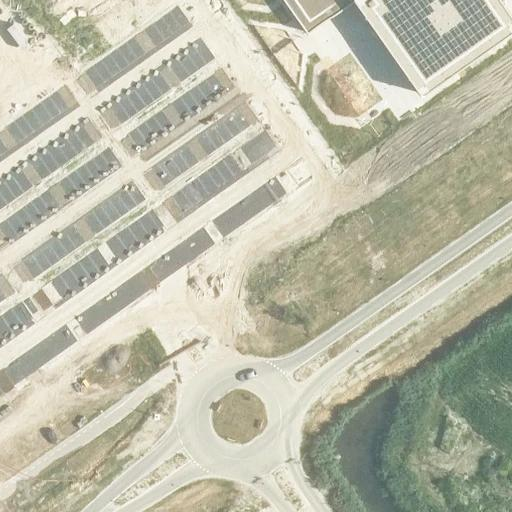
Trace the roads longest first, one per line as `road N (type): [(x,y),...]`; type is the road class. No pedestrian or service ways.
road 1 (tertiary): [(511,208),(267,380)]
road 2 (tertiary): [(284,407),(511,241)]
road 3 (tertiary): [(194,431),(97,511)]
